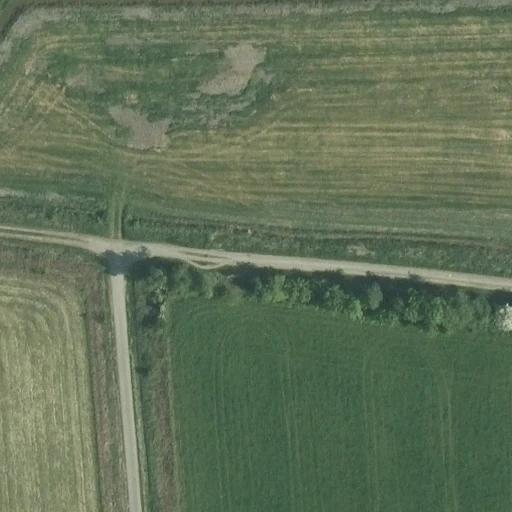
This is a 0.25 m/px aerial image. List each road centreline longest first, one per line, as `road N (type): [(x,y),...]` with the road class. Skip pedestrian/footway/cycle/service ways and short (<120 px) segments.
road 1 (residential): [(145,511),(130,250),(0,232)]
road 2 (track): [(511,289),(130,250)]
